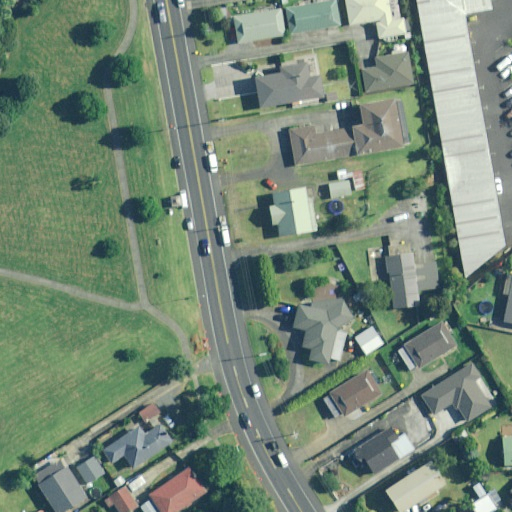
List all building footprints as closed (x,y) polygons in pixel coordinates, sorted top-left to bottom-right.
[(333,0),(324,0),(281,7),(286,34),(337,25),(333,0)] [(393,0),(341,0),(344,24),(371,20),(374,37),(404,33),(402,19),(396,20),(393,0)] [(404,0),(455,276),(495,243),(456,11),(499,3),(498,0),(404,0)] [(277,9),(230,16),(234,43),(281,36),(277,9)] [(358,69),(362,92),(409,84),(403,50),(371,55),(373,67),(358,69)] [(278,72),(250,76),(255,108),(287,102),(287,104),(297,102),(297,101),(317,97),(313,74),(305,75),(302,59),(276,63),(278,72)] [(334,91),(322,93),(324,102),(336,100),(334,91)] [(284,128),(291,165),(405,145),(396,96),(353,104),(357,124),(310,133),(308,124),(284,128)] [(365,188),(362,168),(344,171),(344,168),(334,169),(335,180),(350,177),(352,190),(365,188)] [(347,180),(326,184),(328,198),(349,195),(347,180)] [(266,225),(272,224),(273,237),(312,233),(308,198),(301,198),(300,187),(268,190),(270,205),(264,206),(266,225)] [(408,252),(381,255),(388,310),(416,306),(414,291),(437,288),(433,260),(409,263),(408,252)] [(499,293),(503,293),(500,322),(511,323),(511,276),(502,275),(499,293)] [(323,310),(293,304),(288,326),(302,330),(298,347),(306,348),(303,360),(324,364),(326,357),(336,359),(343,337),(329,333),(331,327),(349,317),(340,300),(323,310)] [(439,319),(392,349),(407,372),(454,342),(439,319)] [(371,325),(352,337),(364,356),(383,345),(371,325)] [(471,359),(417,396),(431,416),(448,404),(452,409),(455,407),(465,422),(489,406),(472,379),(480,373),(471,359)] [(364,369),(319,397),(333,421),(379,393),(364,369)] [(153,415),(99,449),(108,463),(120,456),(129,470),(171,443),(153,415)] [(387,427),(345,453),(353,465),(359,461),(368,476),(395,459),(386,445),(395,439),(387,427)] [(511,436),(498,437),(499,466),(511,465),(511,436)] [(110,481),(92,454),(74,465),(86,484),(95,477),(101,487),(110,481)] [(57,457),(27,474),(49,511),(62,511),(82,500),(57,457)] [(427,460),(380,489),(394,511),(397,511),(442,484),(427,460)] [(187,464),(146,493),(159,511),(172,511),(205,490),(187,464)] [(468,487),(475,499),(484,493),(477,482),(468,487)] [(124,511),(136,504),(121,484),(101,498),(106,505),(110,503),(116,511),(124,511)] [(475,499),(467,504),(471,511),(490,511),(500,506),(490,489),(484,493),(475,499)]
